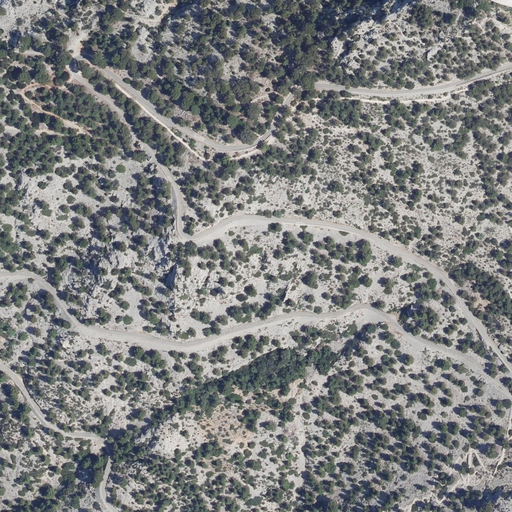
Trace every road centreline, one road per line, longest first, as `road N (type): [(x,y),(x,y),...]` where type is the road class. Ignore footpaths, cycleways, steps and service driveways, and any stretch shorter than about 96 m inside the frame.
road 1 (unclassified): [(511,365),(449,279),(375,238),(254,215),(187,235),(177,185),(70,61)]
road 2 (unclassified): [(0,273),(39,278),(82,324),(166,341),(365,306),(413,336),(470,357),(511,391)]
road 3 (unclassified): [(70,61),(83,54),(165,116),(226,148),(266,136),(290,97),(311,84),(408,91),(511,65)]
road 4 (unclassified): [(119,511),(103,489),(105,441),(48,422),(0,365)]
